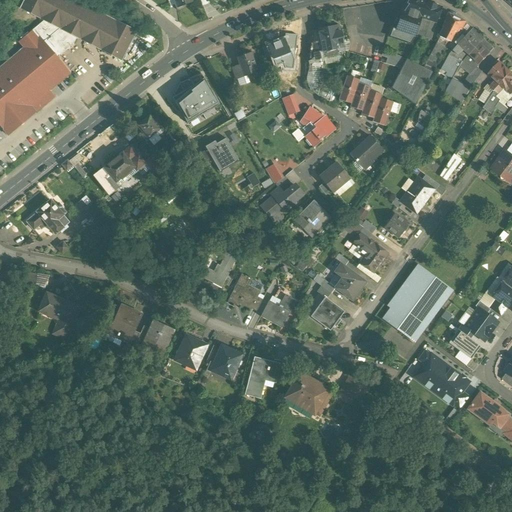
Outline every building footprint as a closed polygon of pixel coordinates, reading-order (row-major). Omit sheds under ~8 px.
[(135,32),(73,0),(25,0),(21,8),(45,21),(77,38),(121,60),(135,32)] [(173,0),(176,4),(174,5),(176,10),(181,8),(181,6),(192,2),(191,0),(173,0)] [(429,1),(428,3),(417,0),(409,0),(407,4),(409,5),(405,12),(403,11),(397,29),(396,30),(408,35),(408,33),(414,35),(431,40),(442,8),(433,5),(433,3),(429,1)] [(467,23),(448,14),(444,22),(445,22),(442,27),(443,28),(439,36),(450,42),(467,23)] [(77,38),(45,21),(28,34),(34,41),(39,37),(57,58),(73,45),(77,38)] [(335,27),(313,32),(311,61),(341,54),(339,44),(342,44),(340,33),(337,33),(335,27)] [(393,28),(390,36),(409,42),(414,35),(408,33),(408,35),(396,30),(397,29),(393,28)] [(483,39),(473,29),(464,38),(462,35),(453,43),(456,45),(452,50),(449,56),(441,70),(447,73),(445,76),(449,78),(452,80),(453,78),(459,66),(463,61),(463,60),(468,55),(483,39)] [(28,34),(19,43),(20,44),(22,46),(24,49),(34,41),(28,34)] [(284,40),(289,55),(290,54),(296,53),(295,50),(298,35),(285,34),(284,40)] [(24,49),(0,69),(0,126),(3,130),(3,129),(5,132),(12,125),(11,123),(29,108),(35,114),(54,97),(49,91),(70,73),(57,58),(39,37),(34,41),(24,49)] [(494,49),(483,39),(468,55),(473,59),(471,61),(477,67),(494,49)] [(284,40),(267,46),(272,61),(289,55),(284,40)] [(437,43),(427,66),(437,69),(446,46),(437,43)] [(272,61),(267,46),(262,48),(267,62),(272,61)] [(251,53),(237,58),(239,66),(243,77),(258,72),(251,53)] [(392,53),(388,63),(403,69),(406,59),(392,53)] [(289,55),(272,61),(274,67),(282,65),(283,69),(292,70),(293,61),(290,54),(289,55)] [(473,59),(468,55),(463,60),(463,61),(459,66),(473,73),(477,67),(471,61),(473,59)] [(374,60),(371,71),(384,75),(388,64),(374,60)] [(432,73),(407,61),(393,89),(416,105),(432,73)] [(509,72),(498,62),(494,67),(492,65),(489,69),(490,71),(487,75),(495,82),(490,88),(493,91),(509,72)] [(239,66),(233,68),(237,80),(243,77),(239,66)] [(477,67),(473,73),(464,84),(472,88),(479,75),(482,72),(477,67)] [(511,74),(509,72),(493,91),(494,91),(498,95),(503,89),(508,93),(506,95),(508,96),(509,95),(510,96),(511,93),(511,74)] [(171,97),(187,124),(220,104),(202,74),(180,84),(171,97)] [(359,80),(347,76),(339,100),(352,104),(358,84),(359,80)] [(452,80),(449,78),(442,91),(445,92),(452,80)] [(464,84),(453,78),(452,80),(445,92),(462,103),(472,88),(464,84)] [(323,88),(324,79),(310,79),(310,88),(323,88)] [(370,88),(358,84),(352,104),(350,108),(362,112),(369,91),(370,88)] [(503,89),(498,95),(494,91),(484,108),(492,114),(496,107),(504,113),(508,108),(505,106),(510,99),(508,96),(506,95),(508,93),(503,89)] [(382,96),(369,91),(362,112),(361,115),(374,119),(381,99),(382,96)] [(293,95),(282,99),(286,110),(298,106),(293,95)] [(394,103),(381,99),(374,119),(373,123),(386,127),(394,103)] [(298,106),(286,110),(288,116),(300,112),(298,106)] [(422,110),(420,113),(417,112),(414,122),(428,127),(434,109),(428,107),(426,112),(422,110)] [(9,136),(35,114),(29,108),(11,123),(12,125),(5,132),(9,136)] [(325,119),(310,109),(300,123),(306,127),(312,122),(314,123),(317,127),(306,138),(308,140),(306,141),(311,147),(312,145),(314,148),(322,141),(321,140),(326,136),(327,137),(336,129),(329,121),(328,122),(325,119)] [(161,129),(150,116),(138,126),(144,132),(141,135),(146,142),(161,129)] [(388,135),(378,128),(375,133),(385,139),(388,135)] [(182,143),(174,132),(168,136),(176,147),(182,143)] [(234,135),(228,138),(233,147),(239,144),(234,135)] [(371,137),(351,156),(357,162),(363,169),(363,170),(384,150),(371,137)] [(215,142),(205,147),(219,172),(238,161),(226,139),(217,145),(215,142)] [(137,156),(130,148),(123,153),(134,167),(137,170),(145,164),(138,156),(137,156)] [(511,155),(506,152),(493,169),(501,176),(500,177),(501,180),(503,182),(506,181),(507,180),(511,183),(511,181),(511,155)] [(123,153),(103,169),(115,183),(134,167),(123,153)] [(349,177),(337,162),(319,176),(323,181),(331,191),(349,177)] [(357,162),(353,165),(360,173),(363,169),(357,162)] [(93,177),(109,196),(119,188),(115,183),(103,169),(93,177)] [(255,174),(248,178),(254,187),(260,183),(255,174)] [(294,187),(285,177),(275,185),(281,188),(285,193),(294,187)] [(419,178),(400,202),(403,203),(414,212),(417,214),(435,190),(419,178)] [(331,191),(323,181),(318,185),(326,196),(331,191)] [(285,193),(281,188),(273,194),(276,197),(284,207),(283,208),(285,209),(294,202),(293,201),(303,195),(295,186),(294,187),(285,193)] [(276,197),(268,203),(267,202),(262,206),(275,223),(283,217),(278,211),(283,208),(284,207),(276,197)] [(99,205),(94,199),(84,209),(93,219),(100,212),(96,208),(99,205)] [(37,213),(27,222),(33,230),(38,226),(41,229),(47,225),(55,235),(69,223),(62,216),(65,213),(60,208),(61,207),(58,204),(55,206),(50,201),(37,212),(37,213)] [(314,201),(294,220),(310,236),(330,217),(314,201)] [(414,212),(403,203),(399,208),(410,216),(414,212)] [(407,225),(394,215),(385,228),(398,237),(407,225)] [(361,227),(351,219),(346,225),(357,233),(361,227)] [(376,229),(365,221),(361,226),(372,234),(376,229)] [(386,252),(360,233),(353,243),(366,252),(360,260),(358,262),(371,272),(386,252)] [(67,248),(62,242),(56,247),(61,253),(67,248)] [(366,252),(353,243),(348,251),(360,260),(366,252)] [(218,267),(216,265),(212,272),(202,267),(197,277),(204,281),(199,290),(214,299),(219,289),(220,289),(237,257),(214,244),(209,254),(221,261),(218,267)] [(346,260),(337,252),(333,258),(336,261),(336,260),(343,265),(346,260)] [(343,265),(336,260),(336,261),(329,269),(343,279),(335,290),(350,300),(361,284),(354,279),(356,275),(343,265)] [(451,291),(416,265),(386,307),(389,309),(381,320),(413,343),(451,291)] [(14,279),(7,269),(3,272),(9,282),(14,279)] [(9,282),(3,272),(0,273),(0,277),(4,285),(9,282)] [(47,288),(50,276),(39,273),(36,286),(47,288)] [(38,276),(25,274),(24,286),(36,287),(38,276)] [(325,280),(317,274),(312,279),(321,286),(325,280)] [(197,277),(193,275),(188,285),(199,291),(199,290),(204,281),(197,277)] [(242,277),(228,304),(233,307),(235,304),(249,311),(250,309),(256,298),(258,295),(246,289),(250,281),(242,277)] [(334,287),(325,280),(321,286),(330,293),(334,287)] [(511,288),(504,283),(503,282),(492,296),(508,308),(509,308),(511,303),(511,288)] [(330,293),(321,286),(316,293),(323,298),(325,299),(330,293)] [(285,296),(280,288),(273,299),(281,304),(285,296)] [(80,308),(46,294),(39,309),(63,319),(56,335),(67,340),(80,308)] [(279,308),(269,302),(261,317),(281,329),(296,302),(285,296),(281,304),(279,308)] [(262,301),(256,298),(250,309),(256,312),(262,301)] [(325,299),(323,298),(309,316),(328,330),(331,325),(334,327),(339,319),(337,318),(341,311),(325,299)] [(508,308),(495,299),(488,308),(490,310),(501,317),(508,308)] [(488,308),(479,301),(475,307),(478,309),(478,308),(487,315),(490,310),(488,308)] [(138,316),(120,307),(115,318),(116,319),(113,325),(110,324),(106,332),(116,336),(118,338),(118,337),(130,342),(134,332),(132,331),(138,316)] [(487,315),(478,308),(478,309),(471,318),(491,333),(498,323),(487,315)] [(491,333),(471,318),(464,327),(473,334),(484,342),(491,333)] [(174,330),(153,321),(149,329),(141,346),(162,355),(174,330)] [(473,334),(464,327),(458,323),(455,328),(458,330),(469,338),(473,334)] [(140,334),(136,343),(141,346),(149,329),(144,327),(140,334)] [(469,338),(458,330),(449,343),(471,360),(480,347),(469,338)] [(140,334),(134,332),(130,342),(135,345),(136,343),(140,334)] [(208,347),(186,336),(174,360),(186,366),(187,363),(197,368),(208,347)] [(219,350),(213,347),(206,362),(213,365),(219,350)] [(242,356),(221,347),(219,350),(213,365),(210,372),(231,381),(242,356)] [(418,361),(423,365),(430,355),(425,351),(418,361)] [(434,386),(448,367),(431,355),(430,355),(423,365),(414,377),(424,385),(428,381),(434,386)] [(273,365),(255,360),(246,393),(258,397),(263,377),(274,380),(275,375),(278,366),(273,365)] [(285,364),(274,361),(273,365),(278,366),(275,375),(282,377),(285,364)] [(469,382),(448,367),(434,386),(431,390),(440,397),(444,393),(455,401),(462,392),(469,382)] [(318,383),(300,373),(286,398),(315,415),(330,391),(324,387),(324,386),(318,382),(318,383)] [(511,376),(507,373),(502,380),(511,387),(511,376)] [(371,386),(352,374),(342,391),(361,403),(371,386)] [(469,398),(462,392),(455,401),(451,406),(459,411),(469,398)] [(508,415),(480,395),(472,405),(471,404),(470,406),(471,407),(469,409),(489,424),(491,420),(499,427),(501,424),(505,419),(508,415)] [(511,423),(505,419),(501,424),(507,428),(511,423)] [(501,424),(499,427),(491,420),(489,424),(503,434),(507,428),(501,424)] [(511,422),(511,423),(507,428),(503,434),(511,440),(511,422)]
